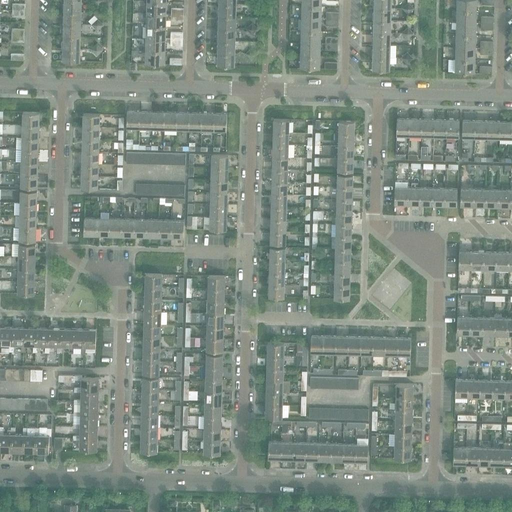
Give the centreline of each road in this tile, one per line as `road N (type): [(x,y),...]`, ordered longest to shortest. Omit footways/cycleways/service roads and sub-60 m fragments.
road 1 (residential): [(115,475),(122,287),(112,273),(60,248),(62,85)]
road 2 (residential): [(242,480),(250,89)]
road 3 (residential): [(435,268),(375,217),(378,92)]
road 4 (residential): [(431,485),(434,356)]
road 5 (residential): [(62,85),(187,88)]
road 6 (residential): [(378,92),(500,95)]
